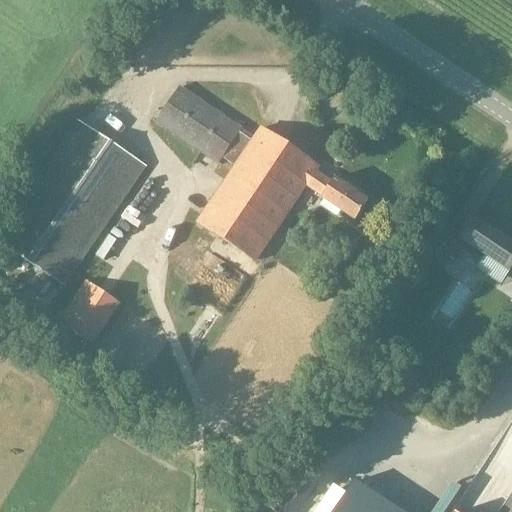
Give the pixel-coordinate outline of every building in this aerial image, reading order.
[(260,129),(254,139),(179,88),(156,123),(217,165),(222,158),(235,167),(197,223),(255,262),(306,187),(322,198),(321,199),(355,222),(368,203),(334,180),(332,183),(315,172),(318,168),(260,129)] [(0,244),(64,288),(146,168),(76,121),(0,232),(0,244)] [(483,256),(498,235),(472,218),(461,234),(455,231),(453,234),(437,257),(452,267),(459,256),(476,267),(483,256)] [(511,244),(498,235),(483,256),(509,273),(511,268),(511,244)] [(209,303),(226,297),(218,274),(201,280),(209,303)] [(92,345),(119,304),(86,282),(59,323),(92,345)] [(511,368),(484,409),(494,415),(511,389),(511,368)] [(401,511),(354,481),(344,496),(335,489),(319,511),(401,511)]
